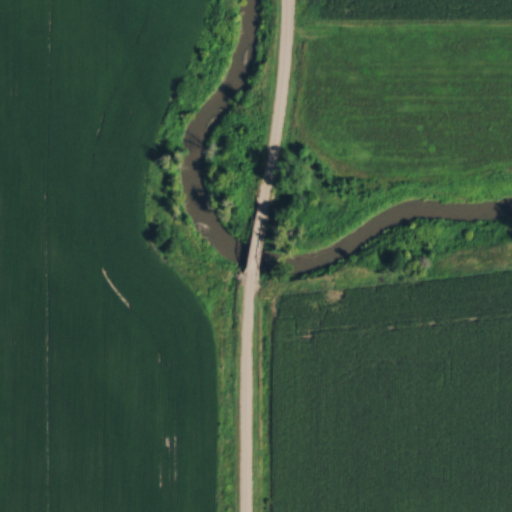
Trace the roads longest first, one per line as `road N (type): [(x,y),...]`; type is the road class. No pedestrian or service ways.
road 1 (residential): [(246,511),(249,276)]
road 2 (residential): [(264,202),(286,0)]
